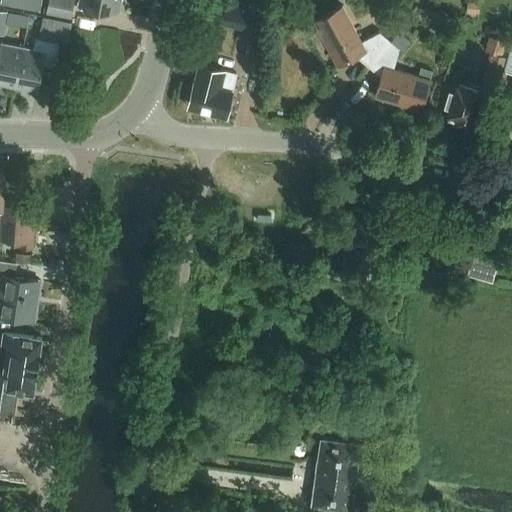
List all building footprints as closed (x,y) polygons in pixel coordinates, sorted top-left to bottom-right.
[(40,10),(42,0),(21,0),(20,6),(40,10)] [(48,0),(46,12),(70,16),(73,0),(48,0)] [(119,12),(121,0),(79,0),(79,4),(119,12)] [(219,0),(215,0),(210,21),(255,31),(260,9),(219,0)] [(479,1),(468,1),(467,12),(479,12),(479,1)] [(342,4),(314,19),(338,64),(360,52),(371,62),(389,39),(379,31),(379,32),(362,41),(342,4)] [(9,10),(0,8),(0,31),(5,33),(9,10)] [(447,17),(431,10),(428,19),(443,25),(447,17)] [(389,39),(371,62),(382,71),(375,94),(420,108),(421,108),(431,78),(433,70),(421,66),(418,74),(393,67),(399,47),(403,50),(411,40),(402,33),(405,30),(401,27),(390,40),(389,39)] [(24,46),(16,86),(38,90),(43,64),(55,66),(59,42),(36,37),(34,48),(24,46)] [(491,53),(501,56),(505,40),(493,37),(488,52),(491,53)] [(0,82),(16,86),(24,46),(1,41),(0,48),(0,82)] [(501,56),(491,53),(481,86),(484,87),(496,90),(506,58),(501,56)] [(226,116),(233,83),(222,81),(225,70),(199,63),(195,80),(188,106),(226,116)] [(484,87),(481,86),(468,82),(473,66),(461,63),(456,78),(455,78),(451,89),(450,89),(446,102),(447,102),(444,114),(456,117),(456,119),(470,123),(470,121),(473,122),(484,87)] [(2,218),(1,230),(1,238),(22,240),(21,245),(35,246),(37,217),(28,216),(29,203),(4,202),(3,209),(2,218)] [(344,260),(362,263),(363,263),(365,251),(379,253),(385,212),(351,207),(346,238),(347,238),(344,260)] [(475,251),(477,245),(442,235),(440,241),(434,239),(430,254),(436,256),(434,262),(431,272),(446,276),(448,267),(492,279),(498,258),(475,251)] [(16,252),(15,260),(30,262),(31,254),(16,252)] [(0,271),(15,274),(17,261),(0,258),(0,271)] [(41,278),(15,274),(0,271),(0,312),(35,318),(41,278)] [(5,330),(3,344),(8,344),(6,359),(38,363),(42,336),(5,330)] [(0,407),(13,410),(16,388),(34,391),(38,363),(6,359),(4,373),(0,372),(0,407)] [(351,508),(360,443),(321,437),(312,503),(351,508)] [(383,490),(385,480),(375,479),(374,488),(383,490)]
